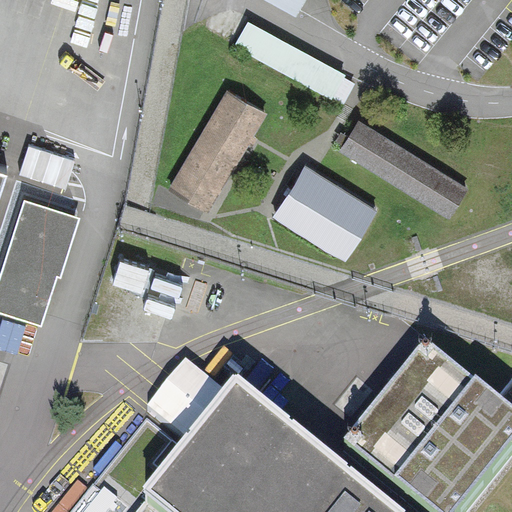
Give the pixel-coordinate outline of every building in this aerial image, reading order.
[(0,0),(0,58),(6,59),(19,0),(0,0)] [(347,70),(251,16),(237,41),(332,94),(333,93),(344,99),(355,79),(344,73),(347,70)] [(266,107),(226,84),(169,185),(209,207),(266,107)] [(468,185),(360,116),(339,148),(447,218),(468,185)] [(375,204),(306,162),(297,176),(275,212),(345,254),(375,204)] [(81,211),(24,193),(0,270),(0,305),(43,319),(58,270),(62,271),(81,211)] [(347,451),(421,511),(467,511),(511,458),(511,424),(427,354),(347,451)] [(377,511),(232,396),(141,509),(144,511),(377,511)]
